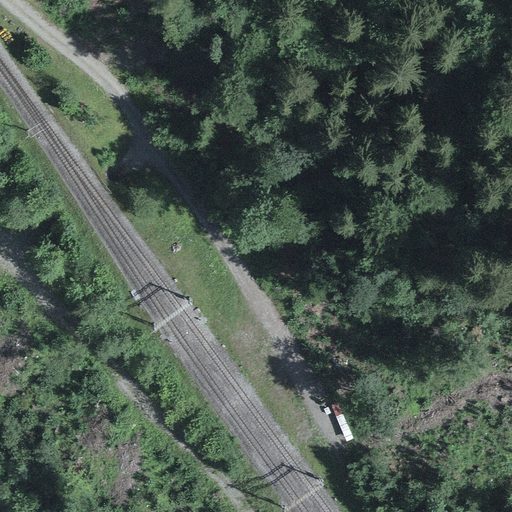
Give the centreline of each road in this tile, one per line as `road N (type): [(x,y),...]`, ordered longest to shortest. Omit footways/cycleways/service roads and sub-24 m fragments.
road 1 (track): [(6,0),(106,83),(259,301)]
road 2 (track): [(156,146),(26,228)]
